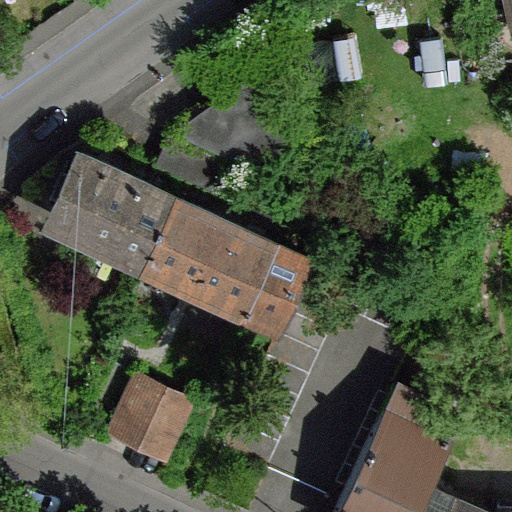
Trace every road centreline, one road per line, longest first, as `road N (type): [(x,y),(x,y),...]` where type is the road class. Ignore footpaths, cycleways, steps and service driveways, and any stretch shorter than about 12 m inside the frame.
road 1 (residential): [(0,128),(180,0)]
road 2 (residential): [(0,443),(146,511)]
